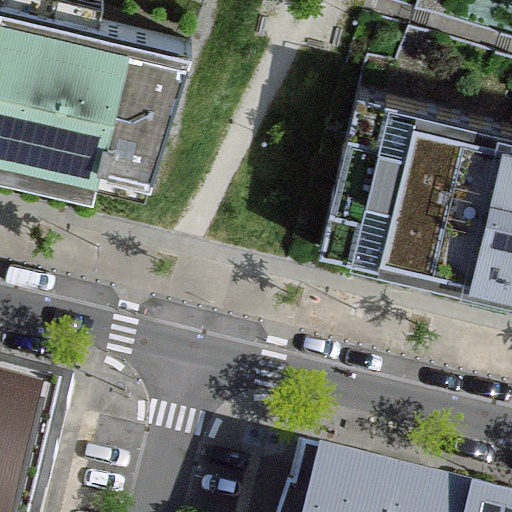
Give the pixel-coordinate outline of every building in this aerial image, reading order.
[(190,42),(16,0),(0,0),(0,147),(96,171),(99,158),(151,171),(190,42)] [(358,91),(322,247),(473,282),(475,272),(511,281),(511,139),(508,139),(511,126),(358,91)] [(146,192),(151,171),(99,158),(96,171),(0,147),(0,169),(92,192),(95,180),(146,192)] [(511,281),(475,272),(473,282),(499,288),(511,291),(511,281)] [(0,511),(14,511),(21,486),(29,488),(49,407),(0,395),(0,511)] [(366,476),(303,460),(292,500),(288,499),(282,511),(511,511),(396,484),(394,492),(380,489),(364,485),(366,476)]
